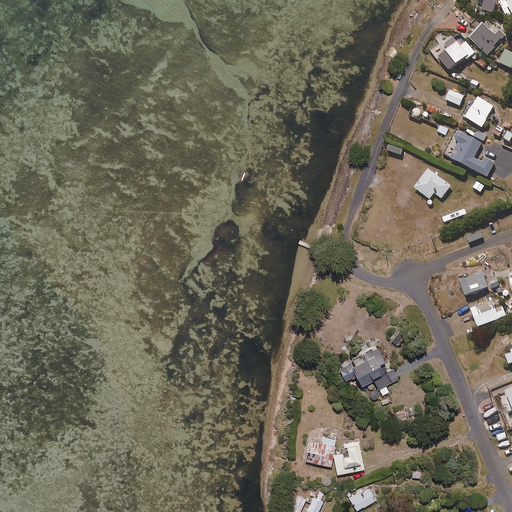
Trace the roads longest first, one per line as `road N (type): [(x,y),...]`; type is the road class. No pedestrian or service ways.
road 1 (residential): [(412,275),(366,277),(349,263),(345,236),(412,60),(453,0)]
road 2 (residential): [(511,509),(412,275)]
